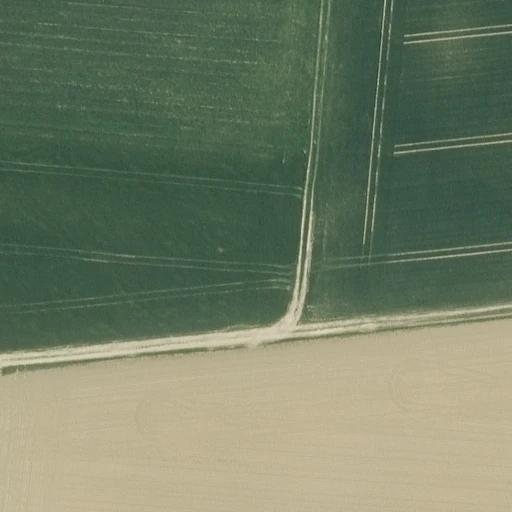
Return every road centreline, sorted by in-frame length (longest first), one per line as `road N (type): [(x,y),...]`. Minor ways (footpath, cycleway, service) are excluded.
road 1 (track): [(511,310),(0,362)]
road 2 (track): [(291,332),(323,0)]
